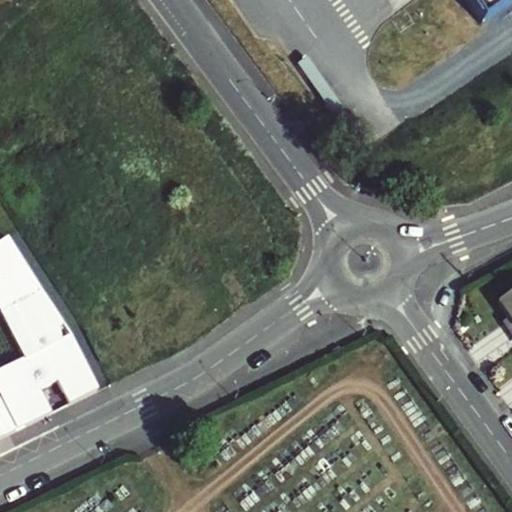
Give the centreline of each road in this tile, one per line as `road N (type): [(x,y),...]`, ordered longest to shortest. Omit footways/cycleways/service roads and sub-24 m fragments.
road 1 (tertiary): [(0,475),(206,372),(266,328)]
road 2 (residential): [(172,0),(294,166)]
road 3 (residential): [(434,352),(511,458)]
